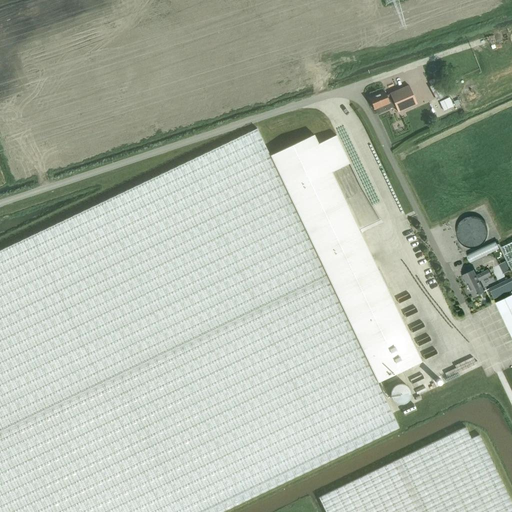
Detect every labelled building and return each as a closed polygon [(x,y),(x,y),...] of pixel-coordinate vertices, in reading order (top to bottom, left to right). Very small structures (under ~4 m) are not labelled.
[(447,78),(443,80),(430,87),(438,101),(455,92),(447,78)] [(409,86),(386,96),(385,92),(369,99),(374,110),(375,109),(377,114),(386,110),(395,106),(398,113),(417,104),(409,86)] [(336,136),(318,144),(314,135),(270,156),(257,129),(0,251),(0,511),(221,511),(399,428),(378,383),(422,362),(327,163),(345,155),(336,136)] [(468,260),(497,246),(494,238),(464,252),(468,260)] [(511,241),(501,247),(511,271),(511,241)] [(490,267),(493,275),(502,272),(498,263),(490,267)] [(478,281),(491,275),(488,270),(476,276),(473,270),(463,275),(474,297),(484,292),(478,281)] [(511,276),(489,288),(495,299),(511,290),(511,276)] [(511,294),(495,303),(511,337),(511,294)] [(412,400),(400,404),(403,414),(415,410),(412,400)] [(319,498),(325,511),(511,511),(511,503),(479,435),(471,439),(466,428),(319,498)]
